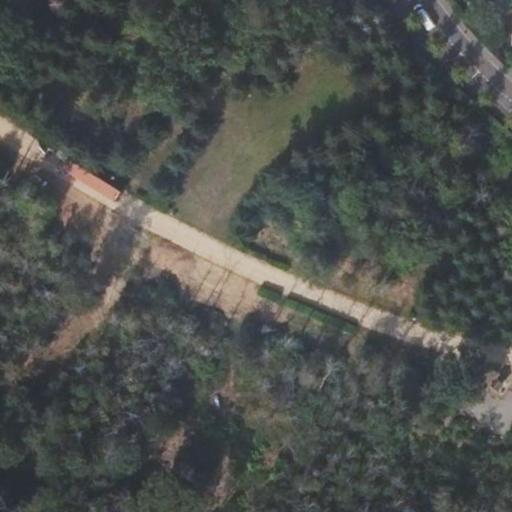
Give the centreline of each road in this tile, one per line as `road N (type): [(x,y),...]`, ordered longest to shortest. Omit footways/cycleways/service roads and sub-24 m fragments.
road 1 (residential): [(511,349),(348,307),(197,246),(0,135)]
road 2 (residential): [(511,95),(422,0)]
